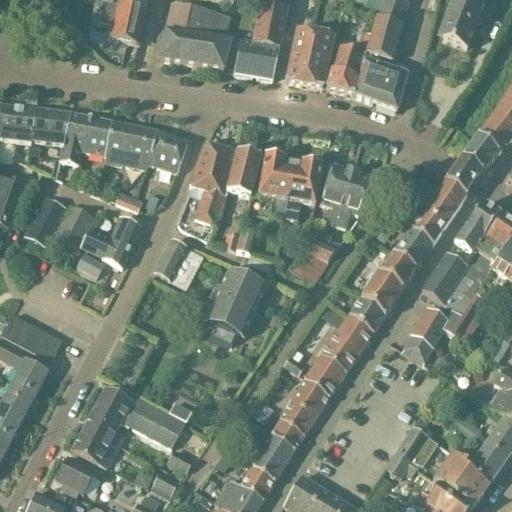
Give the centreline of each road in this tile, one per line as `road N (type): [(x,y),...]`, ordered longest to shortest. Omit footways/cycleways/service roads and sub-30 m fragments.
road 1 (residential): [(295,468),(482,194)]
road 2 (residential): [(161,232),(9,511)]
road 3 (residential): [(482,194),(420,152),(365,128),(206,101)]
road 4 (residential): [(206,101),(0,74)]
road 5 (residential): [(161,232),(8,169)]
road 6 (residential): [(206,101),(161,232)]
